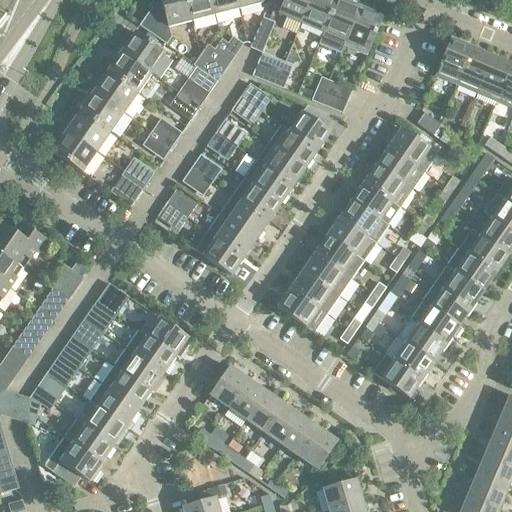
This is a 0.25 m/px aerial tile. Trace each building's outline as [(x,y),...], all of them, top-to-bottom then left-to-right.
[(171,37),(169,28),(192,22),(185,0),(157,0),(139,26),(166,45),(171,37)] [(210,0),(185,0),(192,22),(215,16),(210,0)] [(235,0),(210,0),(215,16),(238,10),(235,0)] [(235,0),(238,10),(262,4),(261,0),(235,0)] [(284,0),(278,14),(301,24),(311,0),(284,0)] [(311,0),(301,24),(323,33),(337,0),(311,0)] [(337,0),(323,33),(318,44),(340,54),(345,43),(360,8),(339,0),(337,0)] [(360,8),(345,43),(368,52),(382,18),(360,8)] [(274,23),(263,18),(259,26),(271,31),(274,23)] [(135,33),(120,53),(151,74),(165,54),(135,33)] [(238,52),(243,45),(233,37),(228,45),(238,52)] [(222,40),(215,50),(231,62),(238,52),(228,45),(222,40)] [(451,40),(436,77),(457,86),(472,49),(451,40)] [(207,45),(200,56),(208,61),(215,50),(207,45)] [(457,86),(476,94),(492,57),(472,49),(457,86)] [(215,50),(208,61),(224,72),(231,62),(215,50)] [(120,53),(107,73),(137,94),(151,74),(120,53)] [(261,54),(257,65),(287,78),(292,66),(284,63),(261,54)] [(200,71),(208,61),(200,56),(193,66),(200,71)] [(492,57),(476,94),(496,102),(511,66),(492,57)] [(224,72),(208,61),(200,71),(217,82),(224,72)] [(275,86),(283,90),(287,78),(257,65),(252,77),(275,86)] [(496,102),(511,108),(511,65),(511,66),(496,102)] [(107,73),(93,93),(123,114),(137,94),(107,73)] [(316,90),(324,93),(329,81),(320,78),(316,90)] [(187,81),(181,90),(191,97),(202,104),(208,95),(187,81)] [(176,97),(186,104),(191,97),(181,90),(176,97)] [(311,101),(319,105),(324,93),(316,90),(311,101)] [(93,93),(79,113),(110,134),(123,114),(93,93)] [(238,102),(248,109),(253,102),(243,95),(238,102)] [(202,104),(191,97),(186,104),(197,111),(202,104)] [(263,109),(253,102),(248,109),(258,116),(263,109)] [(79,113),(66,132),(96,153),(110,134),(79,113)] [(302,114),(289,132),(317,152),(330,133),(302,114)] [(417,125),(433,136),(441,126),(424,114),(417,125)] [(281,126),(269,144),(277,149),(305,169),(317,152),(289,132),(281,126)] [(149,136),(159,144),(164,136),(154,129),(149,136)] [(213,137),(223,145),(229,137),(218,130),(213,137)] [(401,130),(388,148),(424,173),(437,155),(401,130)] [(51,153),(82,174),(96,153),(66,132),(51,153)] [(451,149),(456,142),(444,133),(439,141),(451,149)] [(175,143),(164,136),(159,144),(170,151),(175,143)] [(239,144),(229,137),(223,145),(234,152),(239,144)] [(484,146),(496,154),(501,147),(489,139),(484,146)] [(456,142),(451,149),(463,157),(468,150),(456,142)] [(269,144),(256,162),(293,187),(305,169),(277,149),(269,144)] [(496,154),(511,165),(511,154),(501,147),(496,154)] [(388,148),(376,166),(412,191),(424,173),(388,148)] [(487,153),(476,169),(470,178),(477,183),(483,174),(482,173),(489,164),(490,165),(495,159),(487,153)] [(256,162),(244,180),(281,205),(293,187),(256,162)] [(189,173),(199,180),(204,173),(194,166),(189,173)] [(376,166),(364,184),(392,203),(392,204),(400,209),(412,191),(376,166)] [(132,183),(137,176),(126,169),(121,176),(132,183)] [(214,180),(204,173),(199,180),(209,187),(214,180)] [(147,183),(137,176),(132,183),(121,176),(110,193),(131,207),(147,183)] [(445,188),(452,193),(460,182),(452,177),(445,188)] [(477,183),(470,178),(464,186),(471,191),(477,183)] [(244,180),(232,197),(268,223),(281,205),(244,180)] [(380,221),(388,227),(400,209),(392,204),(392,203),(364,184),(351,201),(380,221)] [(452,193),(445,188),(438,198),(445,203),(452,193)] [(483,214),(492,219),(511,233),(511,206),(504,201),(504,202),(496,196),(483,214)] [(256,240),(268,223),(232,197),(219,215),(256,240)] [(164,208),(174,216),(179,208),(169,201),(164,208)] [(351,201),(339,219),(376,245),(388,227),(380,221),(351,201)] [(445,213),(453,218),(459,210),(451,204),(445,213)] [(190,215),(179,208),(174,216),(185,223),(190,215)] [(421,223),(428,228),(435,218),(428,213),(421,223)] [(453,218),(445,213),(439,222),(447,227),(453,218)] [(244,258),(256,240),(219,215),(207,233),(244,258)] [(339,219),(327,237),(363,262),(376,245),(339,219)] [(479,237),(508,257),(511,250),(511,233),(492,219),(479,237)] [(12,232),(2,225),(0,227),(0,253),(23,270),(44,240),(19,223),(12,232)] [(428,228),(421,223),(413,233),(421,238),(428,228)] [(471,231),(468,236),(459,249),(467,255),(495,274),(508,257),(479,237),(471,231)] [(231,277),(244,258),(207,233),(194,251),(231,277)] [(351,280),(363,262),(327,237),(314,255),(351,280)] [(427,240),(425,242),(421,249),(428,254),(434,245),(427,240)] [(396,259),(403,264),(410,253),(403,248),(396,259)] [(421,249),(414,258),(422,263),(428,254),(421,249)] [(459,249),(446,267),(483,292),(495,274),(467,255),(459,249)] [(0,283),(9,289),(23,270),(0,253),(0,283)] [(339,298),(351,280),(314,255),(302,272),(339,298)] [(403,264),(396,259),(389,269),(396,274),(403,264)] [(83,279),(81,278),(87,270),(80,265),(74,273),(63,266),(47,289),(67,302),(83,279)] [(446,267),(434,285),(471,310),(483,292),(446,267)] [(327,316),(339,298),(302,272),(290,290),(327,316)] [(396,285),(403,290),(409,281),(402,276),(396,285)] [(0,302),(9,289),(0,283),(0,302)] [(108,284),(98,300),(96,303),(116,316),(129,298),(108,284)] [(371,294),(379,299),(386,289),(378,284),(371,294)] [(403,290),(396,285),(390,293),(397,298),(403,290)] [(434,285),(422,302),(458,328),(471,310),(434,285)] [(290,290),(277,308),(314,334),(327,316),(290,290)] [(379,299),(371,294),(364,304),(371,309),(379,299)] [(446,346),(458,328),(422,302),(409,320),(446,346)] [(96,303),(94,306),(82,323),(101,337),(116,316),(96,303)] [(45,315),(53,320),(59,311),(52,306),(45,315)] [(371,320),(379,325),(385,316),(377,311),(371,320)] [(53,320),(45,315),(39,323),(47,328),(53,320)] [(175,358),(179,352),(183,353),(190,343),(187,340),(188,339),(159,319),(146,338),(175,358)] [(347,329),(354,334),(361,324),(354,319),(347,329)] [(379,325),(371,320),(365,328),(373,334),(379,325)] [(434,363),(446,346),(409,320),(397,338),(434,363)] [(91,352),(99,340),(101,337),(82,323),(71,338),(91,352)] [(354,334),(347,329),(339,340),(347,345),(354,334)] [(163,375),(163,374),(175,358),(146,338),(137,333),(125,350),(163,375)] [(71,338),(69,342),(57,359),(77,373),(91,352),(71,338)] [(421,381),(434,363),(397,338),(385,356),(421,381)] [(18,354),(25,359),(31,350),(24,345),(18,354)] [(346,356),(353,361),(360,352),(352,347),(346,356)] [(159,387),(166,377),(163,374),(163,375),(125,350),(113,367),(150,393),(155,386),(159,387)] [(25,359),(18,354),(12,363),(19,368),(25,359)] [(372,374),(380,380),(409,399),(421,381),(385,356),(372,374)] [(66,388),(75,376),(77,373),(57,359),(47,374),(66,388)] [(113,367),(101,385),(138,411),(150,393),(113,367)] [(209,396),(228,409),(247,380),(229,368),(209,396)] [(0,370),(0,386),(0,387),(4,390),(12,379),(0,370)] [(47,374),(45,377),(37,388),(57,401),(66,388),(47,374)] [(228,409),(246,421),(265,393),(247,380),(228,409)] [(101,385),(88,403),(97,409),(126,428),(138,411),(101,385)] [(6,391),(4,390),(0,387),(0,386),(0,403),(5,405),(9,393),(6,391)] [(37,388),(28,399),(33,400),(29,412),(37,415),(40,405),(50,412),(57,401),(37,388)] [(2,416),(14,420),(21,397),(9,393),(5,405),(2,416)] [(246,421),(263,433),(283,405),(265,393),(246,421)] [(26,424),(29,412),(33,400),(28,399),(21,397),(14,420),(26,424)] [(511,398),(509,397),(500,418),(511,422),(511,398)] [(263,433),(281,446),(301,417),(283,405),(263,433)] [(97,409),(85,426),(84,426),(113,446),(114,446),(118,447),(125,436),(122,433),(126,428),(97,409)] [(34,426),(37,415),(29,412),(26,424),(34,426)] [(281,446),(299,458),(319,430),(301,417),(281,446)] [(511,422),(500,418),(492,438),(511,446),(511,422)] [(76,420),(64,438),(101,464),(113,446),(84,426),(85,426),(76,420)] [(337,442),(319,430),(299,458),(317,471),(337,442)] [(204,443),(209,436),(200,431),(196,437),(204,443)] [(209,436),(204,443),(213,449),(218,443),(209,436)] [(64,438),(57,448),(44,467),(52,473),(73,488),(81,477),(88,482),(89,481),(93,482),(100,472),(97,469),(101,464),(64,438)] [(483,458),(511,469),(511,446),(492,438),(483,458)] [(6,454),(0,455),(0,466),(9,464),(6,454)] [(240,468),(244,461),(235,455),(231,461),(240,468)] [(475,478),(507,491),(511,478),(511,469),(483,458),(475,478)] [(244,461),(240,468),(248,474),(253,467),(244,461)] [(475,478),(467,498),(498,511),(507,491),(475,478)] [(275,492),(280,486),(271,480),(267,486),(275,492)] [(362,502),(356,480),(322,490),(329,511),(362,502)] [(227,495),(224,486),(211,490),(214,499),(227,495)] [(280,486),(275,492),(284,498),(289,492),(280,486)] [(260,498),(263,508),(272,506),(269,495),(260,498)] [(497,511),(498,511),(467,498),(460,511),(497,511)] [(182,508),(183,511),(219,511),(216,499),(182,508)] [(8,505),(9,511),(22,511),(25,511),(22,501),(8,505)] [(329,511),(328,511),(364,511),(362,502),(329,511)]
